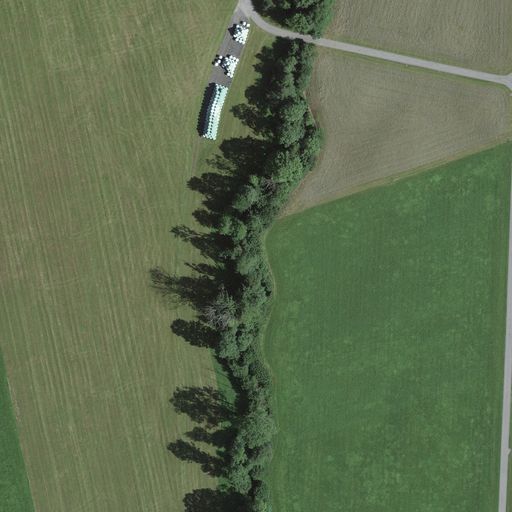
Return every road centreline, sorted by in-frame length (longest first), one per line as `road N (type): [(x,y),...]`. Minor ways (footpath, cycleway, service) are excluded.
road 1 (track): [(511,220),(501,511)]
road 2 (track): [(511,78),(274,32),(250,19),(244,0)]
